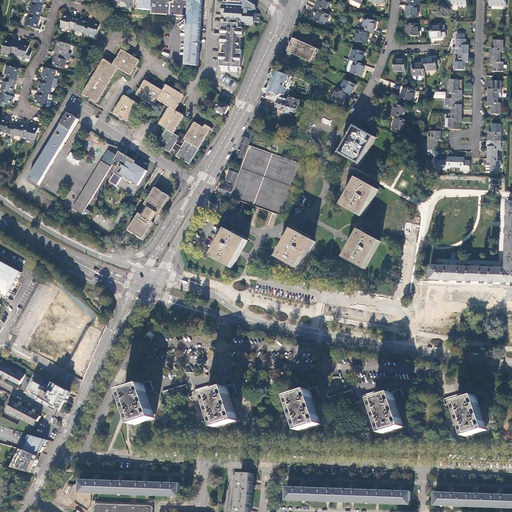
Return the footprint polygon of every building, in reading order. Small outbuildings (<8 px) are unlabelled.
[(114,0),(114,5),(116,5),(116,7),(122,7),(122,10),(131,11),(131,7),(135,7),(135,8),(139,8),(139,9),(152,10),(151,14),(185,16),(184,20),(180,25),(179,27),(183,31),(188,31),(186,65),(198,66),(202,0),(114,0)] [(248,0),(224,0),(224,2),(226,2),(226,5),(242,6),(242,5),(246,5),(245,10),(254,11),(254,9),(257,10),(256,5),(248,1),(248,0)] [(325,0),(318,0),(314,8),(319,10),(325,13),(330,2),(325,0)] [(42,8),(43,5),(34,2),(33,6),(31,5),(28,14),(31,14),(40,17),(43,8),(42,8)] [(419,16),(419,4),(407,5),(407,17),(419,16)] [(245,10),(246,5),(242,5),(242,6),(226,5),(224,5),(224,13),(226,13),(226,14),(225,27),(223,27),(222,36),(227,36),(227,37),(225,37),(224,40),(228,41),(228,44),(224,44),(224,53),(222,53),(221,62),(223,62),(223,70),(230,71),(230,67),(232,67),(232,71),(239,71),(240,63),(242,63),(242,54),(240,54),(242,25),(245,25),(245,23),(255,24),(255,21),(260,22),(261,13),(255,13),(255,11),(254,11),(245,10)] [(325,26),(330,15),(325,13),(319,10),(314,21),(325,26)] [(39,20),(40,17),(31,14),(30,18),(27,17),(25,26),(37,29),(39,20)] [(73,30),(76,18),(64,15),(61,27),(73,30)] [(88,22),(76,18),(73,30),(76,32),(85,34),(87,24),(88,22)] [(369,32),(374,33),(376,21),(364,19),(362,30),(369,32)] [(91,25),(87,24),(85,34),(97,37),(100,25),(91,23),(91,25)] [(406,24),(407,36),(419,35),(418,24),(406,24)] [(431,26),(430,26),(430,38),(442,37),(442,36),(444,36),(446,36),(446,29),(445,29),(445,25),(442,25),(441,25),(431,26)] [(358,30),(357,30),(357,34),(355,41),(367,44),(369,32),(362,30),(358,30)] [(457,54),(469,54),(469,50),(469,46),(467,46),(467,40),(465,40),(465,34),(457,34),(457,39),(456,39),(456,48),(453,48),(451,53),(457,53),(457,54)] [(291,55),(314,65),(320,52),(292,39),(286,52),(288,53),(287,55),(290,56),(291,55)] [(15,55),(18,44),(14,43),(15,42),(6,40),(2,52),(15,55)] [(491,54),(491,57),(500,57),(500,52),(504,52),(504,44),(504,41),(495,41),(495,49),(491,49),(491,54)] [(70,45),(69,44),(58,42),(56,50),(57,50),(56,54),(64,56),(65,53),(68,53),(70,45)] [(21,45),(18,44),(15,55),(30,59),(32,54),(28,53),(30,46),(21,44),(21,45)] [(353,49),(350,60),(355,62),(361,64),(365,53),(353,49)] [(104,59),(87,88),(83,94),(91,99),(98,103),(119,68),(131,75),(135,68),(140,61),(123,50),(114,65),(104,59)] [(63,60),(64,56),(56,54),(55,57),(54,57),(52,65),(64,69),(66,60),(63,60)] [(468,63),(469,54),(457,54),(456,54),(456,58),(455,71),(464,71),(464,63),(466,63),(468,63)] [(436,57),(425,58),(425,63),(425,70),(437,69),(437,67),(436,57)] [(500,57),(491,57),(491,60),(491,66),(495,66),(495,72),(503,72),(503,71),(503,66),(503,63),(500,62),(500,57)] [(393,59),(394,72),(406,71),(405,59),(393,59)] [(362,77),(366,65),(361,64),(355,62),(351,73),(362,77)] [(414,76),(425,75),(425,70),(425,63),(413,63),(414,76)] [(20,69),(8,66),(5,78),(16,81),(17,77),(18,78),(20,69)] [(57,79),(54,78),(56,70),(44,67),(42,76),(44,77),(43,80),(56,83),(57,79)] [(272,75),(265,93),(276,97),(279,98),(280,97),(283,95),(284,95),(288,86),(289,86),(289,84),(290,84),(293,77),(275,71),(274,71),(272,75)] [(15,84),(16,81),(5,78),(4,81),(2,90),(4,91),(13,93),(14,93),(16,85),(15,84)] [(348,94),(350,95),(356,85),(346,79),(340,89),(348,94)] [(55,88),(56,83),(43,80),(42,84),(40,83),(37,92),(39,92),(48,94),(50,95),(52,87),(55,88)] [(458,100),(462,100),(462,91),(459,91),(460,81),(450,80),(450,94),(453,94),(453,99),(458,100)] [(167,129),(174,133),(185,116),(178,112),(176,111),(180,103),(185,96),(167,85),(164,91),(146,81),(141,88),(137,95),(155,106),(158,100),(170,107),(159,124),(167,129)] [(489,89),(488,98),(498,98),(498,93),(501,93),(501,82),(493,81),(490,81),(489,88),(489,89)] [(412,102),(415,90),(410,89),(404,87),(400,98),(412,102)] [(340,89),(338,88),(332,98),(342,104),(348,94),(340,89)] [(12,97),(13,93),(4,91),(3,94),(2,94),(0,101),(0,106),(4,108),(5,104),(12,106),(14,97),(12,97)] [(47,98),(48,94),(39,92),(38,95),(36,95),(34,103),(40,105),(39,109),(40,109),(45,110),(48,98),(47,98)] [(265,93),(263,98),(278,102),(278,101),(279,98),(276,97),(265,93)] [(121,117),(129,122),(140,104),(125,95),(115,113),(121,117)] [(287,104),(298,107),(299,101),(289,98),(288,101),(287,104)] [(498,98),(488,98),(488,106),(492,107),(492,110),(492,115),(500,115),(501,110),(501,103),(497,103),(498,98)] [(453,109),(453,114),(462,114),(462,105),(458,105),(458,100),(453,99),(446,99),(445,108),(450,108),(449,109),(453,109)] [(296,114),(298,107),(287,104),(278,101),(278,102),(276,108),(286,111),(285,114),(289,115),(290,112),(296,114)] [(215,110),(226,115),(230,107),(228,106),(219,102),(215,110)] [(395,104),(391,115),(396,117),(403,119),(407,108),(395,104)] [(272,117),(273,114),(274,109),(260,105),(259,113),(272,117)] [(77,123),(79,120),(69,114),(29,179),(39,185),(77,123)] [(450,128),(450,130),(460,130),(460,124),(459,124),(459,122),(461,122),(462,117),(462,114),(453,114),(452,119),(446,119),(446,128),(450,128)] [(404,132),(408,121),(403,119),(396,117),(392,128),(404,132)] [(12,122),(3,119),(0,130),(0,131),(8,134),(8,133),(12,134),(14,125),(11,124),(12,122)] [(18,125),(14,125),(12,134),(15,134),(15,135),(24,138),(24,135),(26,126),(27,126),(18,123),(18,125)] [(185,140),(199,149),(212,129),(206,125),(204,128),(196,123),(185,140)] [(489,133),(488,141),(493,141),(498,141),(498,136),(501,136),(502,125),(493,125),(493,133),(489,133)] [(30,127),(26,126),(24,135),(28,136),(27,138),(36,141),(39,129),(30,126),(30,127)] [(350,137),(349,138),(346,144),(347,144),(344,151),(342,150),(340,154),(361,166),(364,161),(362,161),(366,154),(367,155),(371,148),(369,147),(373,141),(374,142),(377,137),(371,135),(356,126),(353,130),(355,131),(351,137),(350,137)] [(190,164),(199,149),(185,140),(174,133),(167,129),(163,136),(157,145),(174,155),(190,164)] [(250,140),(251,140),(253,132),(248,129),(242,142),(235,157),(243,160),(245,155),(250,140)] [(441,141),(441,132),(432,132),(431,137),(428,137),(427,151),(427,152),(430,155),(431,154),(435,158),(439,154),(437,151),(437,141),(441,141)] [(488,147),(488,155),(497,156),(498,151),(501,151),(501,141),(498,141),(493,141),(492,147),(488,147)] [(299,163),(250,146),(236,184),(234,187),(230,199),(239,202),(241,203),(245,204),(248,205),(256,208),(258,208),(261,210),(268,212),(270,213),(271,213),(274,214),(280,216),(299,163)] [(108,151),(102,162),(109,166),(115,155),(108,151)] [(66,160),(77,165),(81,158),(70,152),(66,160)] [(121,164),(110,182),(117,187),(123,177),(139,186),(148,172),(135,164),(136,162),(121,152),(115,161),(121,164)] [(497,156),(488,155),(488,158),(488,163),(488,164),(487,164),(487,165),(486,172),(500,172),(500,161),(497,161),(497,156)] [(455,167),(456,158),(447,158),(447,161),(437,161),(436,170),(450,171),(451,167),(455,167)] [(470,171),(470,163),(466,163),(464,163),(464,158),(459,158),(456,158),(455,167),(461,168),(461,171),(469,171),(470,171)] [(73,208),(83,215),(111,168),(109,166),(102,162),(73,208)] [(234,183),(235,184),(239,175),(230,171),(226,181),(234,183)] [(375,192),(376,193),(378,190),(373,187),(358,178),(356,182),(357,183),(353,189),(352,188),(350,191),(348,196),(349,196),(346,203),(345,202),(342,206),(363,218),(366,213),(364,213),(367,206),(369,207),(373,200),(371,199),(375,192)] [(222,196),(230,199),(234,187),(233,187),(225,184),(224,188),(220,186),(219,191),(224,193),(222,196)] [(129,231),(144,240),(171,197),(156,188),(145,205),(148,207),(143,215),(140,213),(129,231)] [(241,253),(242,251),(241,250),(244,244),(246,245),(248,241),(232,232),(227,229),(225,233),(226,234),(223,240),(221,239),(217,247),(219,247),(215,254),(214,253),(212,257),(233,269),(235,265),(233,264),(237,257),(238,258),(241,253)] [(299,269),(301,265),(300,264),(304,258),(305,258),(309,251),(308,251),(311,244),(312,245),(315,241),(309,238),(294,230),(292,233),(293,234),(289,241),(288,240),(287,241),(284,247),(286,248),(282,254),(281,253),(278,257),(299,269)] [(354,240),(353,242),(350,248),(352,248),(348,255),(347,254),(344,258),(365,269),(368,265),(366,264),(370,258),(371,259),(375,252),(374,251),(377,245),(379,245),(381,241),(375,238),(360,230),(358,234),(359,235),(356,241),(354,240)] [(0,308),(2,305),(0,304),(0,302),(4,296),(9,299),(23,273),(0,260),(0,308)] [(448,281),(448,267),(430,267),(430,280),(448,281)] [(471,268),(465,268),(453,267),(448,267),(448,281),(453,281),(465,281),(470,282),(471,268)] [(493,282),(493,269),(475,268),(471,268),(470,282),(475,282),(483,282),(493,282)] [(511,269),(510,269),(497,269),(493,269),(493,282),(497,282),(511,283),(511,269)] [(80,312),(77,318),(87,323),(90,316),(80,312)] [(67,361),(83,328),(56,315),(56,317),(49,314),(48,317),(44,315),(30,345),(58,358),(59,357),(67,361)] [(155,321),(146,316),(143,321),(152,326),(155,321)] [(157,333),(150,329),(147,335),(153,339),(157,333)] [(0,374),(4,377),(19,385),(21,384),(26,374),(20,371),(18,374),(11,370),(10,372),(6,370),(7,369),(0,364),(2,361),(0,360),(0,374)] [(31,378),(24,393),(26,394),(26,395),(35,400),(57,411),(63,400),(67,401),(71,391),(50,380),(48,385),(31,378)] [(147,393),(154,391),(151,381),(144,383),(144,385),(124,392),(129,408),(135,426),(156,419),(147,393)] [(230,396),(237,394),(234,384),(227,386),(227,388),(214,392),(212,385),(195,390),(197,398),(207,395),(212,410),(218,429),(239,422),(230,396)] [(163,392),(166,399),(189,392),(187,385),(163,392)] [(320,397),(317,386),(309,389),(310,391),(290,397),(295,414),(301,431),(321,425),(313,399),(320,397)] [(404,396),(402,389),(395,392),(397,398),(404,396)] [(354,397),(352,390),(329,398),(331,405),(354,397)] [(379,398),(376,391),(361,396),(363,404),(373,400),(378,416),(384,434),(405,428),(394,394),(379,398)] [(463,401),(460,394),(444,399),(446,406),(456,403),(461,420),(467,437),(487,430),(476,396),(463,401)] [(7,412),(23,420),(35,426),(38,422),(39,422),(41,417),(35,414),(32,412),(21,406),(18,405),(13,402),(7,412)] [(45,446),(47,440),(33,437),(28,435),(24,444),(25,445),(24,448),(23,450),(38,456),(39,454),(40,452),(45,446)] [(23,450),(19,449),(17,453),(9,467),(33,474),(41,457),(38,456),(23,450)] [(253,488),(254,474),(241,474),(241,476),(239,499),(252,500),(253,488)] [(230,511),(237,511),(238,508),(239,499),(241,476),(234,475),(230,511)] [(95,481),(81,481),(81,485),(80,494),(91,494),(94,494),(105,495),(106,482),(95,481)] [(130,496),(130,482),(118,482),(106,482),(105,495),(130,496)] [(145,483),(130,482),(130,496),(155,496),(155,483),(145,483)] [(68,494),(72,485),(68,483),(64,492),(68,494)] [(168,484),(155,483),(155,496),(179,497),(180,484),(168,484)] [(81,485),(75,485),(75,486),(74,486),(73,487),(69,498),(76,502),(75,503),(86,511),(89,506),(89,504),(91,504),(91,494),(80,494),(81,485)] [(311,502),(312,489),(300,488),(287,488),(287,501),(311,502)] [(322,489),(312,489),(311,502),(336,502),(336,490),(322,489)] [(336,490),(336,502),(361,503),(361,490),(346,490),(336,490)] [(361,490),(361,503),(385,504),(386,491),(372,491),(361,490)] [(386,491),(385,504),(410,505),(411,492),(397,492),(386,491)] [(460,507),(460,494),(447,493),(435,493),(435,506),(460,507)] [(473,494),(460,494),(460,507),(484,507),(485,495),(473,494)] [(485,495),(484,507),(509,508),(509,496),(498,495),(485,495)] [(237,511),(250,511),(251,510),(252,500),(239,499),(238,508),(237,511)]
